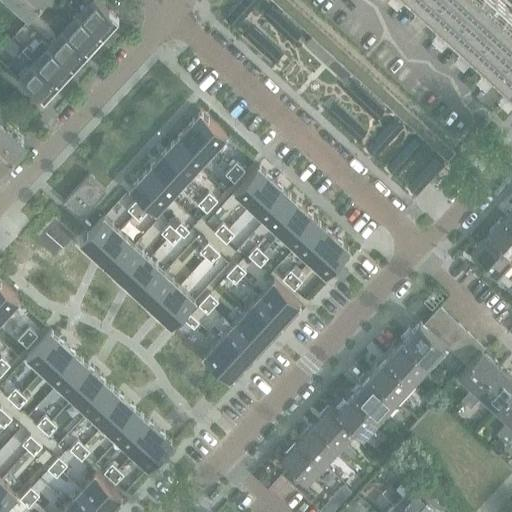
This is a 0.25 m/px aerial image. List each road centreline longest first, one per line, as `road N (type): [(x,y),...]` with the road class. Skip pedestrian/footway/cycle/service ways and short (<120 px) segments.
road 1 (residential): [(421,245),(175,14)]
road 2 (residential): [(223,459),(413,254)]
road 3 (residential): [(0,206),(175,14)]
road 4 (residential): [(511,345),(413,254)]
road 5 (residential): [(421,245),(511,154)]
